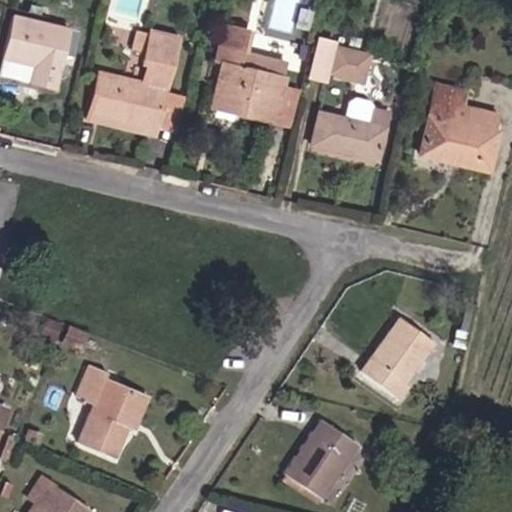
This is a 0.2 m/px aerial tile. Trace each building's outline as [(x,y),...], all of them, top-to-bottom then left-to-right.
[(53,88),(66,28),(13,16),(3,60),(32,66),(28,83),(53,88)] [(280,88),(283,78),(281,78),(237,67),(241,51),(246,29),(220,23),(211,61),(219,63),(209,107),(272,122),(280,88)] [(141,53),(146,33),(134,30),(129,50),(141,53)] [(156,128),(164,93),(177,40),(146,33),(139,64),(146,66),(142,82),(95,72),(84,112),(156,128)] [(360,83),(367,55),(332,47),(325,75),(360,83)] [(284,62),(241,51),(237,67),(281,78),(284,62)] [(485,170),(496,131),(490,130),(456,123),(459,107),(463,92),(434,85),(416,154),(485,170)] [(287,126),(296,92),(280,88),(272,122),(287,126)] [(174,132),(183,97),(164,93),(156,128),(174,132)] [(375,161),(387,111),(369,107),(365,122),(316,112),(308,146),(375,161)] [(490,130),(493,115),(459,107),(456,123),(490,130)] [(156,128),(84,112),(82,122),(153,138),(156,128)] [(403,383),(432,343),(396,317),(358,370),(397,400),(407,387),(403,383)] [(80,350),(86,334),(68,326),(60,345),(71,349),(73,347),(80,350)] [(461,347),(464,334),(456,332),(452,345),(461,347)] [(133,431),(147,397),(104,379),(105,374),(86,366),(74,396),(91,403),(75,441),(114,457),(126,428),(133,431)] [(320,497),(355,447),(317,421),(283,472),(320,497)] [(0,466),(3,467),(14,441),(7,438),(0,455),(0,466)] [(423,479),(429,459),(418,456),(412,475),(423,479)] [(320,497),(283,472),(278,479),(315,504),(320,497)] [(84,511),(86,510),(81,506),(40,479),(27,497),(33,501),(42,507),(38,511),(84,511)] [(38,511),(42,507),(33,501),(25,511),(38,511)]
